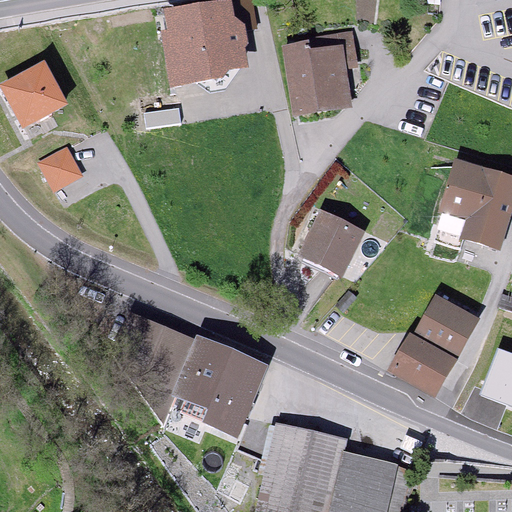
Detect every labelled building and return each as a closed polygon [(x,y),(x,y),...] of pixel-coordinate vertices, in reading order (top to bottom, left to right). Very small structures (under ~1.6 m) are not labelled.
[(226,12),(165,20),(174,90),(235,82),(226,12)] [(307,52),(284,57),(297,119),(347,109),(336,58),(309,63),(307,52)] [(0,95),(18,130),(59,109),(39,71),(0,91),(0,95)] [(64,154),(39,168),(52,193),(78,179),(64,154)] [(511,191),(455,172),(436,229),(495,248),(507,212),(511,213),(511,191)] [(359,240),(318,221),(300,261),(341,280),(359,240)] [(470,330),(431,308),(414,339),(453,361),(470,330)] [(256,373),(189,346),(163,408),(230,435),(256,373)] [(447,367),(409,346),(391,377),(430,399),(447,367)] [(511,415),(511,380),(479,364),(454,415),(501,438),(511,415)] [(341,446),(274,435),(261,511),(382,511),(389,471),(338,463),(341,446)]
